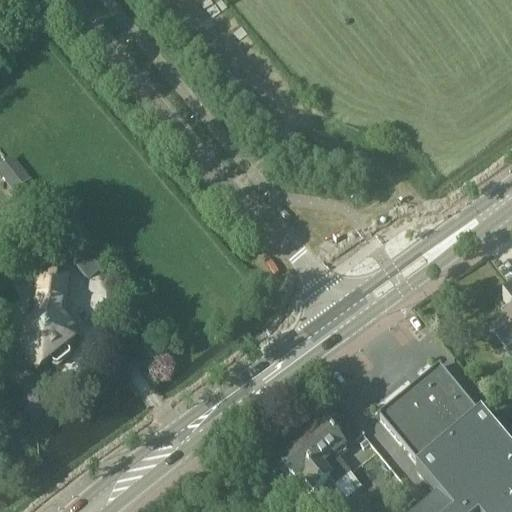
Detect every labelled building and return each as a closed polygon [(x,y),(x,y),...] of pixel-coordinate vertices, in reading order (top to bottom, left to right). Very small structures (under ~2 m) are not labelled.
[(32,184),(13,161),(0,170),(0,171),(18,195),(32,184)] [(50,237),(69,262),(83,252),(64,227),(50,237)] [(69,358),(70,354),(66,349),(78,340),(61,319),(66,280),(41,276),(34,325),(13,341),(37,371),(50,361),(54,367),(57,367),(69,358)] [(511,293),(502,301),(511,313),(489,331),(506,352),(511,346),(511,293)] [(511,511),(511,461),(438,371),(378,420),(437,493),(413,511),(511,511)] [(299,446),(302,450),(302,449),(315,465),(322,459),(325,464),(334,457),(337,461),(353,447),(343,435),(335,441),(323,426),(311,435),(310,434),(300,442),(302,443),(299,446)] [(302,449),(302,450),(280,467),(294,483),(300,478),(314,494),(329,482),(335,489),(350,476),(337,461),(334,457),(325,464),(322,459),(315,465),(302,449)]
